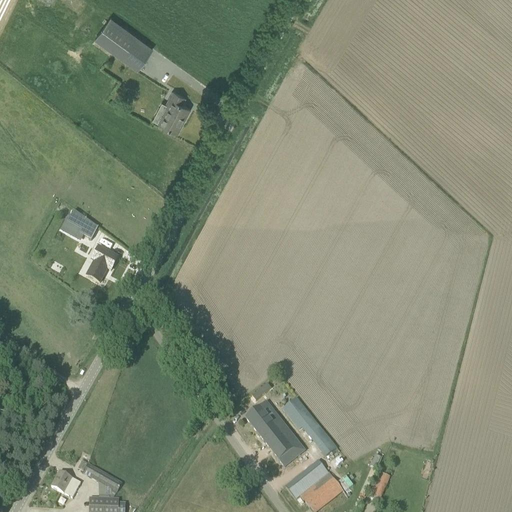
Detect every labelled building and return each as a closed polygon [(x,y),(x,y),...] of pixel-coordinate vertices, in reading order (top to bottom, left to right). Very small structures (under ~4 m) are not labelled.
[(153,49),(111,19),(111,18),(95,40),(137,71),(153,49)] [(161,124),(177,133),(190,109),(182,105),(185,99),(173,92),(166,105),(170,107),(161,124)] [(97,229),(74,212),(67,224),(82,232),(80,236),(90,241),(90,242),(91,242),(98,229),(97,229)] [(94,263),(86,277),(99,284),(107,270),(110,272),(118,259),(98,249),(91,262),(94,263)] [(83,267),(79,274),(84,277),(88,269),(83,267)] [(336,450),(296,400),(282,410),(299,431),(302,429),(326,458),(336,450)] [(245,419),(284,468),(305,452),(276,415),(269,421),(259,408),(245,419)] [(318,462),(285,488),(295,500),(299,497),(311,511),(331,511),(347,499),(318,462)] [(88,466),(87,467),(83,475),(117,494),(122,485),(88,466)] [(72,479),(59,473),(51,488),(63,495),(72,500),(80,484),(71,479),(72,479)] [(369,497),(379,502),(383,503),(388,491),(384,489),(389,478),(380,473),(369,497)] [(89,499),(88,511),(124,511),(125,504),(118,504),(118,500),(89,499)]
